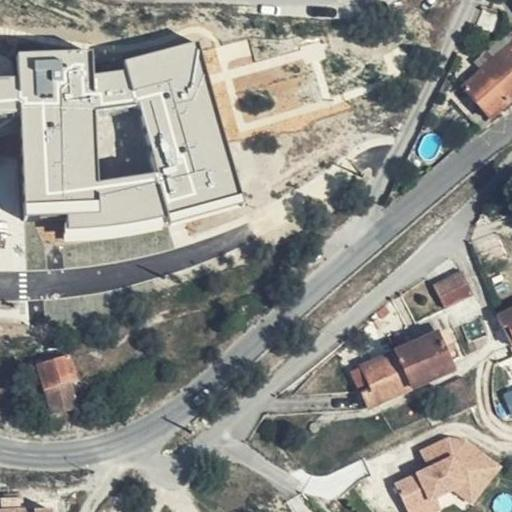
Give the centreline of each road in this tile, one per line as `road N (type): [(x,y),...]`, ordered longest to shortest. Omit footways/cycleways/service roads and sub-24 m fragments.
road 1 (residential): [(134,440),(154,464),(172,469),(188,460),(511,174)]
road 2 (tertiary): [(134,440),(200,399),(366,249)]
road 3 (residential): [(468,0),(362,215),(366,249)]
road 4 (tertiary): [(366,249),(511,125)]
road 5 (tertiary): [(0,447),(91,451),(134,440)]
